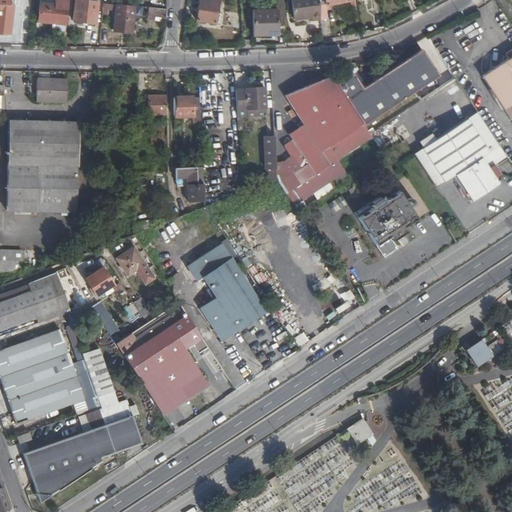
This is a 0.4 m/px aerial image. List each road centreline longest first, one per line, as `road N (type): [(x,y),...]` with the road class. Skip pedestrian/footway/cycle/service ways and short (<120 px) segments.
road 1 (tertiary): [(511,222),(73,511)]
road 2 (trunk): [(511,243),(105,511)]
road 3 (trunk): [(137,511),(511,263)]
road 4 (tertiary): [(170,61),(355,50),(423,25),(462,0)]
road 5 (unclassified): [(284,436),(511,283)]
road 6 (tertiary): [(0,58),(170,61)]
road 7 (unclassified): [(284,436),(170,511)]
